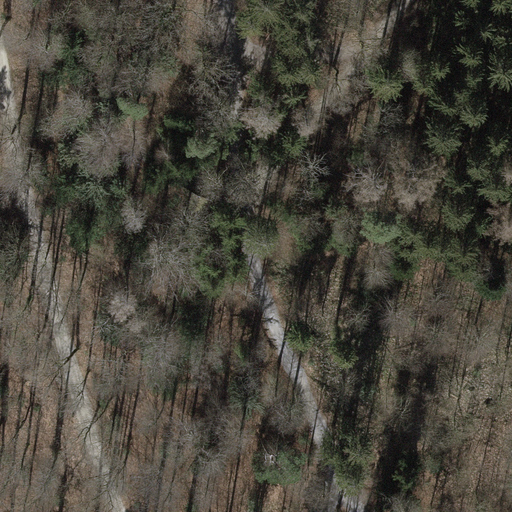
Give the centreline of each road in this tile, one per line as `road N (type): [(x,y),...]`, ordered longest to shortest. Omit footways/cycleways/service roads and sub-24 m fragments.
road 1 (track): [(225,0),(241,203),(261,293),(354,511)]
road 2 (track): [(119,511),(60,336),(15,159),(0,62)]
road 3 (track): [(241,203),(410,0)]
road 4 (track): [(366,51),(274,62),(230,48)]
